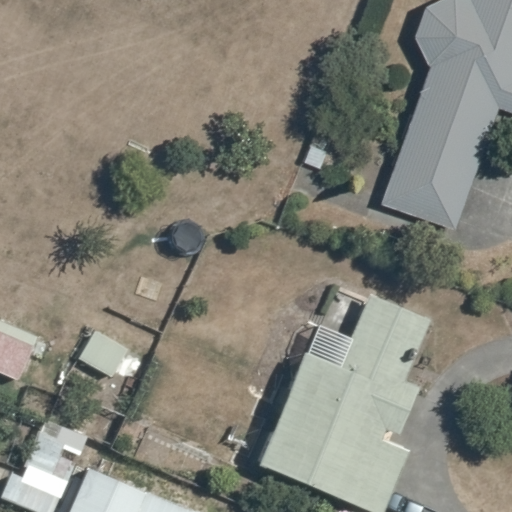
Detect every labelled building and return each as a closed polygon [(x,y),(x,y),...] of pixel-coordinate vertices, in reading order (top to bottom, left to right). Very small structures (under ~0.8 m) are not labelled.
[(511,0),(428,0),(411,53),(430,60),(382,201),(457,227),(499,104),(511,108),(511,0)] [(364,304),(328,290),(258,464),(376,511),(380,511),(399,464),(394,462),(408,426),(399,423),(417,377),(407,373),(429,317),(368,292),(364,304)] [(0,372),(16,380),(34,337),(0,322),(0,372)] [(61,437),(37,428),(7,501),(35,511),(51,511),(73,459),(55,452),(61,437)] [(195,511),(83,467),(64,511),(195,511)]
